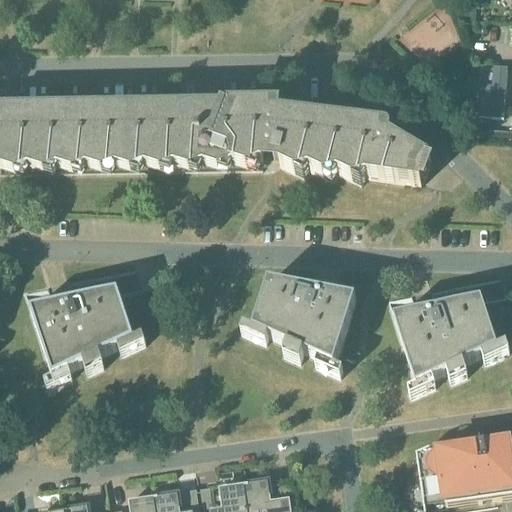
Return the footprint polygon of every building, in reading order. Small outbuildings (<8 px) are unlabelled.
[(470,104),(461,107),(464,119),(473,116),(470,104)] [(0,113),(0,177),(262,174),(262,173),(262,168),(280,170),(281,163),(274,161),(276,150),(275,150),(279,118),(280,110),(268,109),(5,112),(5,113),(0,113)] [(421,189),(421,187),(423,184),(424,183),(426,178),(427,175),(428,173),(429,170),(429,167),(430,164),(390,141),(389,140),(384,139),(385,133),(387,133),(387,131),(298,119),(293,119),(279,118),(275,150),(276,150),(274,161),(281,163),(280,170),(304,181),(309,174),(333,185),(338,178),(361,189),(367,181),(421,189)] [(511,145),(511,133),(490,132),(490,135),(472,134),(472,143),(511,145)] [(270,278),(245,360),(328,386),(334,370),(337,361),(338,357),(414,382),(417,391),(423,409),(506,382),(482,306),(417,319),(395,323),(389,305),(373,307),(356,302),(333,298),(313,291),(308,290),(309,289),(307,288),(306,289),(270,278)] [(9,300),(0,296),(0,357),(50,373),(53,383),(54,382),(60,400),(143,373),(133,345),(134,345),(118,297),(74,306),(31,315),(25,297),(9,300)] [(410,499),(410,504),(411,507),(413,511),(414,511),(440,511),(446,511),(483,506),(492,505),(511,501),(511,446),(486,450),(485,448),(477,449),(476,449),(477,451),(430,458),(430,456),(430,455),(417,460),(421,489),(417,490),(413,492),(411,496),(410,499)] [(268,485),(243,488),(246,511),(297,511),(298,511),(299,511),(299,510),(299,509),(299,507),(298,506),(298,504),(298,502),(297,501),(297,499),(296,498),(295,497),(295,495),(294,494),(293,492),(292,491),(291,490),(290,488),(289,487),(288,486),(287,487),(288,487),(276,489),(277,490),(269,492),(268,485)] [(221,511),(246,511),(243,488),(219,492),(221,511)] [(179,511),(177,498),(153,501),(154,511),(179,511)] [(154,511),(153,501),(129,505),(129,511),(154,511)]
